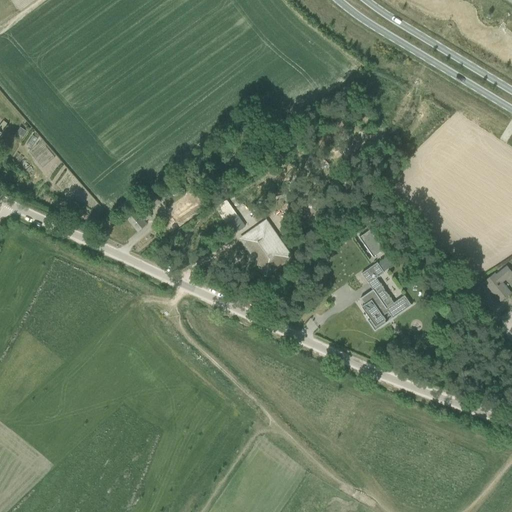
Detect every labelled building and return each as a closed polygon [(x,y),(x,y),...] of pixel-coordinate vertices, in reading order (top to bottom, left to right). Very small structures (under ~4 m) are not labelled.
[(230,211),(233,209),(232,206),(223,210),(228,218),(233,216),(230,211)] [(138,231),(145,225),(144,223),(151,217),(146,211),(138,217),(135,213),(127,219),(138,231)] [(233,235),(246,226),(238,214),(225,223),(233,235)] [(266,275),(288,260),(263,223),(241,239),(266,275)] [(359,236),(374,258),(374,256),(383,250),(370,230),(360,237),(359,236)] [(368,283),(384,272),(377,263),(361,274),(368,283)] [(501,282),(511,273),(507,266),(496,275),(494,273),(484,282),(500,302),(510,293),(501,282)] [(474,297),(482,291),(475,283),(467,289),(474,297)] [(386,308),(373,289),(360,298),(364,305),(361,307),(370,319),(367,321),(375,331),(387,322),(385,323),(384,321),(385,320),(382,316),(388,312),(393,318),(412,305),(412,304),(411,305),(404,296),(386,308)]
